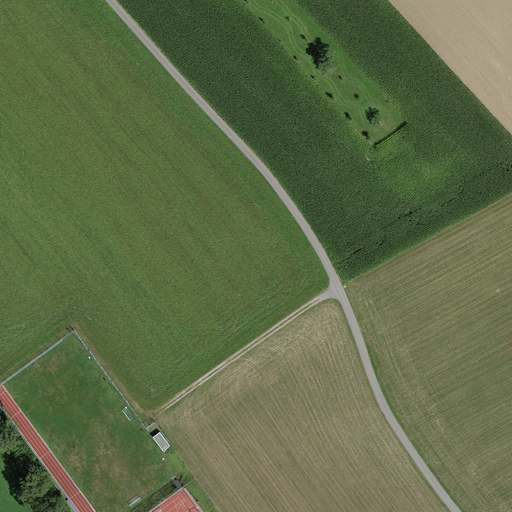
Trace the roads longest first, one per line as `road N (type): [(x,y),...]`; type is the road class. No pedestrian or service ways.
road 1 (residential): [(110,0),(305,227),(340,290),(384,406),(457,511)]
road 2 (track): [(154,416),(340,290)]
